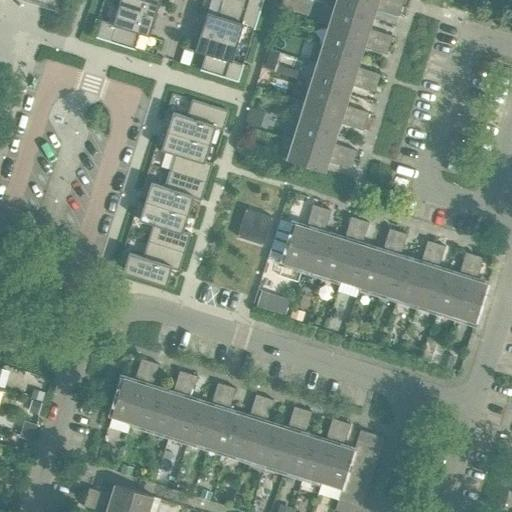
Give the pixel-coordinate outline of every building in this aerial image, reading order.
[(160,0),(118,0),(117,5),(155,17),(160,0)] [(254,29),(260,12),(221,0),(216,16),(207,13),(201,31),(238,43),(243,26),(254,29)] [(221,0),(260,12),(263,0),(221,0)] [(401,7),(380,0),(336,0),(334,7),(372,19),(376,9),(398,16),(401,7)] [(134,49),(139,33),(149,36),(155,17),(117,5),(111,23),(101,20),(96,38),(134,49)] [(369,29),(372,19),(334,7),(328,26),(389,45),(392,36),(369,29)] [(389,45),(328,26),(322,45),(360,57),(364,47),(386,54),(389,45)] [(232,60),(238,43),(201,31),(195,51),(205,54),(200,70),(238,82),(244,64),(232,60)] [(357,67),(360,57),(322,45),(316,64),(377,83),(380,74),(357,67)] [(377,83),(316,64),(310,83),(349,95),(352,85),(374,92),(377,83)] [(345,105),(349,95),(310,83),(304,102),(365,121),(368,112),(345,105)] [(223,130),(229,111),(205,103),(192,99),(186,116),(173,112),(167,131),(210,144),(215,128),(223,130)] [(365,121),(304,102),(298,121),(337,133),(340,123),(363,130),(365,121)] [(334,143),(337,133),(298,121),(292,140),(354,159),(356,150),(334,143)] [(207,182),(212,163),(205,161),(210,144),(167,131),(161,150),(175,154),(169,170),(207,182)] [(354,159),(292,140),(286,160),(325,172),(328,161),(351,168),(354,159)] [(201,200),(207,182),(169,170),(164,187),(151,182),(145,201),(188,215),(193,198),(201,200)] [(183,231),(188,215),(145,201),(139,220),(153,224),(148,241),(185,252),(190,234),(183,231)] [(302,268),(321,207),(312,204),(305,227),(294,224),(282,262),(302,268)] [(321,274),(333,236),(323,233),(330,210),(321,207),(302,268),(321,274)] [(264,245),(272,217),(246,208),(237,236),(264,245)] [(340,280),(359,219),(350,216),(343,239),(333,236),(321,274),(340,280)] [(359,286),(371,248),(361,245),(368,222),(359,219),(340,280),(359,286)] [(379,292),(398,231),(388,228),(381,251),(371,248),(359,286),(379,292)] [(398,298),(410,260),(400,257),(407,234),(398,231),(379,292),(398,298)] [(417,304),(436,243),(427,240),(420,263),(410,260),(398,298),(417,304)] [(179,271),(185,252),(148,241),(142,257),(129,253),(122,272),(152,281),(166,286),(171,268),(179,271)] [(436,310),(448,272),(438,268),(445,246),(436,243),(417,304),(436,310)] [(455,316),(474,255),(465,252),(458,275),(448,272),(436,310),(455,316)] [(474,322),(487,284),(476,280),(483,258),(474,255),(455,316),(474,322)] [(131,422),(150,361),(141,358),(134,381),(123,378),(111,416),(131,422)] [(150,428),(162,390),(152,387),(159,364),(150,361),(131,422),(150,428)] [(169,434),(188,373),(179,370),(172,393),(162,390),(150,428),(169,434)] [(188,440),(200,402),(190,399),(197,376),(188,373),(169,434),(188,440)] [(207,446),(226,385),(217,382),(210,405),(200,402),(188,440),(207,446)] [(226,452),(238,414),(228,411),(235,388),(226,385),(207,446),(226,452)] [(245,458),(264,397),(255,394),(248,417),(238,414),(226,452),(245,458)] [(264,464),(276,426),(266,423),(273,400),(264,397),(245,458),(264,464)] [(284,470),(302,409),(293,406),(286,429),(276,426),(264,464),(284,470)] [(302,476),(314,437),(304,434),(312,412),(302,409),(284,470),(302,476)] [(321,482),(341,421),(332,418),(324,441),(314,437),(302,476),(321,482)] [(349,464),(352,453),(353,450),(343,446),(350,423),(341,421),(321,482),(341,488),(341,487),(345,476),(349,464)] [(380,449),(384,437),(360,430),(353,450),(356,441),(380,449)] [(377,460),(380,449),(356,441),(353,450),(352,453),(377,460)] [(373,472),(377,460),(352,453),(349,464),(373,472)] [(369,483),(373,472),(349,464),(345,476),(369,483)] [(369,483),(345,476),(341,487),(366,495),(369,483)] [(134,511),(148,511),(153,496),(115,484),(111,495),(89,488),(86,497),(134,511)] [(362,506),(366,495),(341,487),(341,488),(338,499),(362,506)] [(134,511),(86,497),(83,506),(103,511),(134,511)] [(340,511),(360,511),(362,506),(338,499),(334,510),(340,511)]
